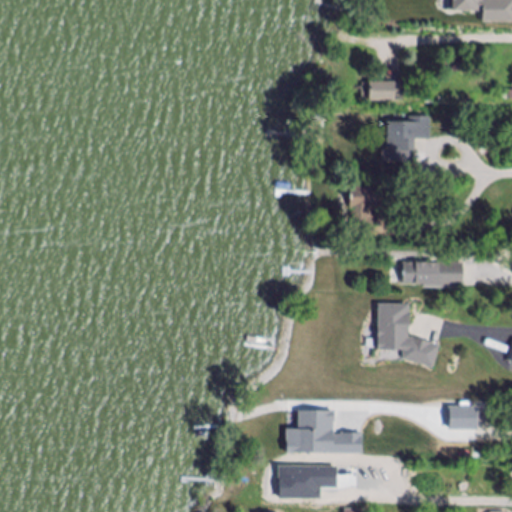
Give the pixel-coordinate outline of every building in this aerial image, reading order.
[(511,0),(511,24),(480,24),(480,14),(449,13),(449,0),(511,0)] [(445,74),(445,61),(461,61),(461,74),(445,74)] [(370,102),(369,83),(394,83),(395,101),(370,102)] [(415,164),(384,164),(384,151),(389,151),(390,123),(413,124),(413,118),(433,118),(433,140),(418,140),(418,153),(415,153),(415,164)] [(381,188),(381,210),(372,209),(372,218),(392,218),(391,237),(366,236),(350,235),(351,210),(349,210),(349,187),(381,188)] [(465,289),(425,289),(425,285),(404,285),(404,263),(439,264),(439,265),(465,265),(465,289)] [(381,352),(381,306),(408,306),(408,337),(413,339),(419,342),(439,349),(434,366),(432,371),(418,366),(406,362),(401,360),(401,352),(381,352)] [(477,430),(478,407),(449,406),(449,430),(477,430)] [(362,453),(362,434),(334,434),(334,411),(299,411),(299,429),(286,429),(286,454),(362,453)] [(299,494),(279,494),(279,470),(299,470),(299,494)] [(349,507),(331,506),(332,492),(349,492),(349,507)]
